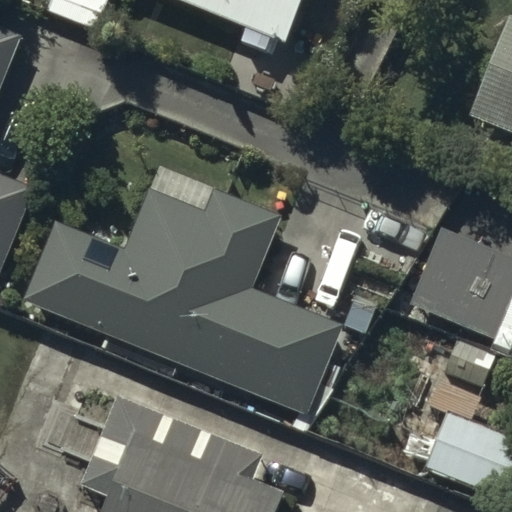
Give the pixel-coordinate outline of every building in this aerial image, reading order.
[(102,0),(48,0),(46,4),(92,24),(102,0)] [(298,0),(198,0),(244,19),(237,35),(264,46),(269,33),(282,39),(298,0)] [(511,11),(509,10),(467,110),(511,128),(511,11)] [(0,68),(17,29),(0,22),(0,254),(30,183),(0,170),(0,68)] [(206,206),(148,184),(125,242),(55,215),(23,296),(304,405),(336,322),(250,289),(281,211),(214,185),(206,206)] [(511,257),(439,228),(410,301),(494,334),(490,344),(511,352),(511,257)] [(372,309),(352,301),(344,322),(364,330),(372,309)] [(493,354),(457,338),(444,367),(480,383),(493,354)] [(479,396),(440,379),(431,401),(469,417),(479,396)] [(260,451),(117,393),(82,480),(106,490),(97,511),(268,511),(279,487),(250,475),(260,451)] [(511,451),(511,437),(445,409),(423,461),(495,492),(511,451)]
